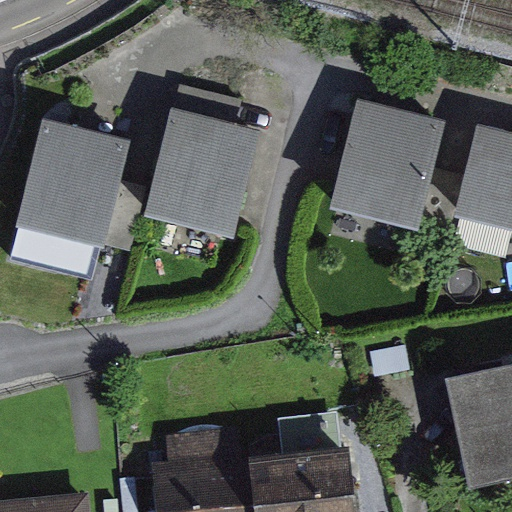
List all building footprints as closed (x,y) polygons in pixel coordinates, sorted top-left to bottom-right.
[(187,80),(151,211),(249,238),(278,131),(242,121),(249,97),(187,80)] [(448,119),(376,100),(350,198),(422,217),(448,119)] [(100,279),(135,144),(56,123),(20,258),(100,279)] [(511,127),(497,124),(479,202),(511,210),(511,127)] [(511,364),(455,376),(479,486),(511,479),(511,364)] [(368,511),(364,454),(251,464),(246,409),(157,417),(165,511),(368,511)] [(103,511),(102,491),(0,499),(0,511),(103,511)]
